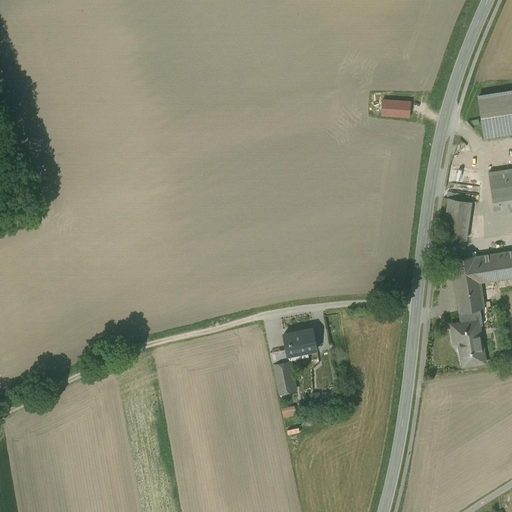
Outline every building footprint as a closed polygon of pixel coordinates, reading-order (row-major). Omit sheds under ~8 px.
[(511,90),(479,96),(485,137),(511,132),(511,90)] [(411,102),(384,100),(383,115),(410,116),(411,102)] [(511,169),(488,173),(495,213),(511,210),(511,169)] [(471,201),(449,198),(443,241),(466,240),(471,201)] [(511,250),(475,256),(480,282),(511,277),(511,250)] [(475,256),(451,259),(459,311),(460,311),(471,309),(471,310),(480,309),(480,308),(484,307),(480,282),(475,256)] [(471,310),(471,309),(460,311),(462,323),(452,325),(455,342),(459,341),(463,365),(484,361),(478,326),(478,324),(474,324),(471,310)] [(480,309),(471,310),(474,324),(478,324),(478,326),(483,325),(480,309)] [(312,328),(284,334),(288,354),(316,349),(312,328)] [(273,361),(279,360),(285,359),(283,349),(271,351),(273,361)] [(290,359),(272,363),(276,383),(294,379),(290,359)] [(296,404),(283,407),(285,416),(298,414),(296,404)]
